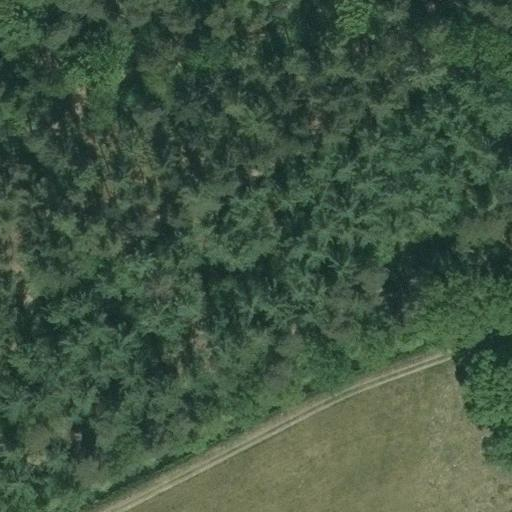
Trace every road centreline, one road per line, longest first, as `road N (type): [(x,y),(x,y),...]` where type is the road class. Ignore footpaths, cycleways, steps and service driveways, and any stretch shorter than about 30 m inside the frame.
road 1 (track): [(0,310),(511,32)]
road 2 (track): [(114,511),(344,395),(511,332)]
